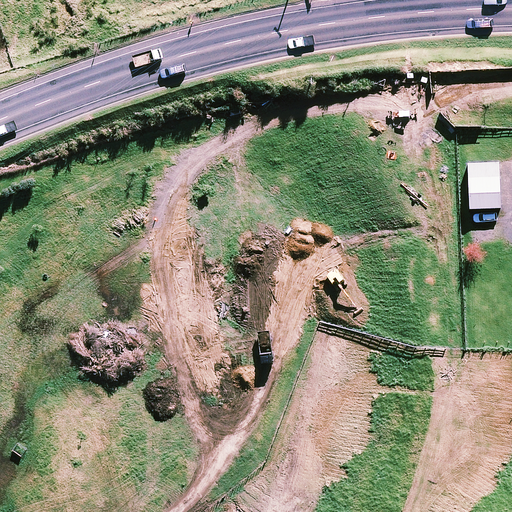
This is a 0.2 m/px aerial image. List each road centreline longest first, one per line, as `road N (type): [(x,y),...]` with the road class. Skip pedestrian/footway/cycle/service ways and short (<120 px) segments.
road 1 (trunk): [(511,7),(252,33),(0,116)]
road 2 (track): [(176,511),(213,462),(171,307),(164,229),(171,193),(207,150),(292,115)]
